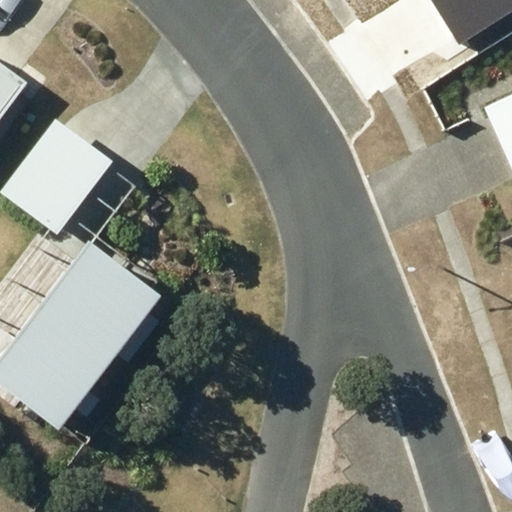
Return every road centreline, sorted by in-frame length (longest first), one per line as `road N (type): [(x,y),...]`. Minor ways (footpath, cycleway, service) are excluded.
road 1 (residential): [(333,255),(307,169),(190,0)]
road 2 (residential): [(333,255),(407,362),(461,511)]
road 3 (residential): [(276,511),(307,365)]
